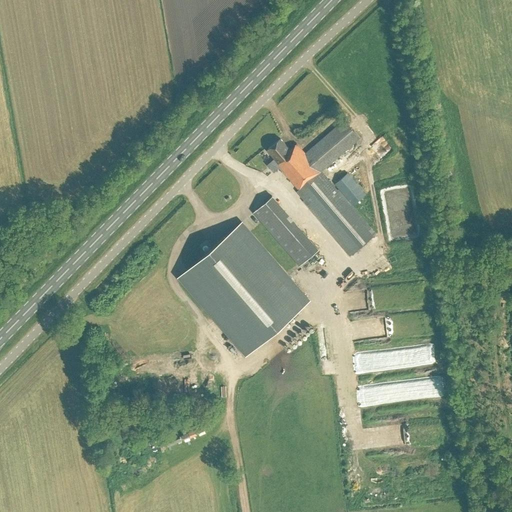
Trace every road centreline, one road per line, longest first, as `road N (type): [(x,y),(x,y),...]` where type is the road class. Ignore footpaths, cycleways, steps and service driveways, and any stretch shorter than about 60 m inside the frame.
road 1 (unclassified): [(0,369),(367,0)]
road 2 (primary): [(0,338),(331,0)]
road 3 (unknown): [(223,140),(289,195),(332,248),(342,347)]
